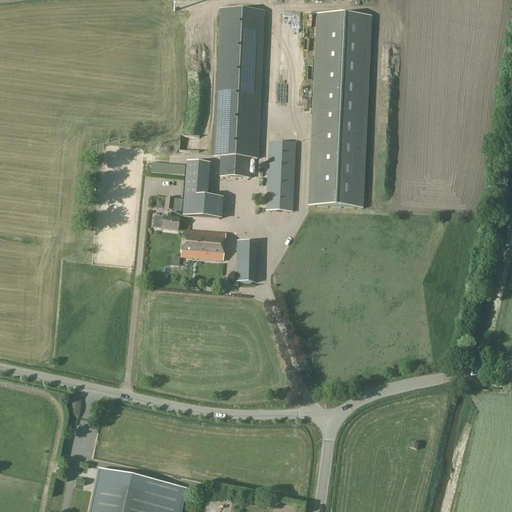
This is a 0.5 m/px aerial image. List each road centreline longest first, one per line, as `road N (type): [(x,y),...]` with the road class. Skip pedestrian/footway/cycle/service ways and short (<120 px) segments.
road 1 (unclassified): [(332,424),(312,415),(211,414),(0,368)]
road 2 (tertiary): [(332,424),(362,397),(511,365)]
road 3 (unknown): [(90,387),(64,511)]
